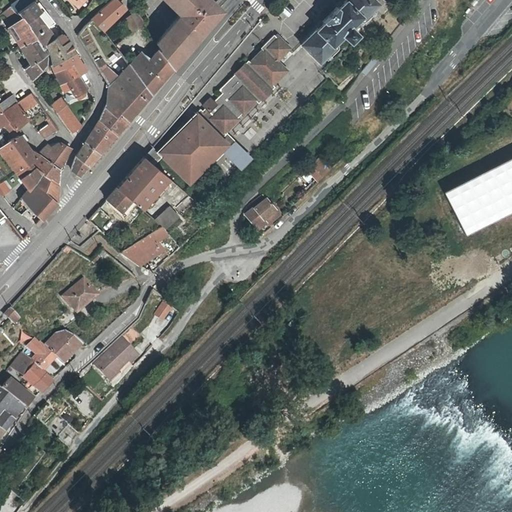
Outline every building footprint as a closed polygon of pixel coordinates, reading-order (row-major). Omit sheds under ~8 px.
[(42,19),(48,14),(43,6),(37,0),(32,0),(23,9),(18,13),(35,37),(47,26),(42,19)] [(126,8),(118,0),(112,0),(91,18),(96,23),(102,29),(126,8)] [(165,0),(180,14),(155,43),(159,48),(158,49),(172,67),(189,48),(209,25),(204,21),(214,10),(210,6),(214,2),(215,0),(165,0)] [(323,22),(323,23),(301,45),(319,63),(335,48),(333,46),(343,36),(350,43),(358,35),(352,28),(358,22),(363,22),(365,19),(379,5),(374,0),(345,0),(338,8),(337,8),(323,22)] [(17,1),(11,6),(17,14),(18,13),(23,9),(17,1)] [(220,8),(214,2),(210,6),(214,10),(204,21),(209,25),(219,13),(220,8)] [(17,14),(11,6),(4,12),(9,20),(12,18),(14,22),(12,23),(14,26),(10,28),(21,48),(36,39),(35,37),(18,13),(17,14)] [(124,20),(130,30),(139,22),(140,21),(134,13),(124,20)] [(54,21),(48,14),(42,19),(47,26),(54,21)] [(42,48),(45,45),(55,37),(47,26),(35,37),(36,39),(42,48)] [(211,98),(204,105),(214,114),(211,117),(220,127),(224,131),(256,98),(272,82),(285,69),(277,61),(290,48),(275,33),(265,43),(268,47),(266,49),(251,64),(248,61),(243,66),(246,69),(239,76),(236,72),(220,88),(224,91),(214,101),(211,98)] [(55,37),(45,45),(48,49),(49,53),(50,57),(51,64),(74,50),(72,48),(64,35),(57,40),(55,37)] [(42,48),(36,39),(21,48),(30,64),(25,69),(32,80),(34,78),(45,66),(47,55),(42,48)] [(129,63),(129,64),(151,93),(172,67),(158,49),(147,61),(141,53),(129,63)] [(73,64),(79,74),(80,73),(86,70),(74,50),(51,64),(51,65),(55,73),(73,64)] [(73,64),(55,73),(60,84),(64,92),(70,89),(74,95),(85,89),(80,81),(82,80),(79,74),(73,64)] [(118,76),(109,85),(107,103),(112,108),(127,120),(151,93),(129,64),(118,76)] [(100,72),(109,85),(118,76),(107,65),(100,72)] [(243,66),(236,72),(239,76),(246,69),(243,66)] [(275,84),(272,82),(256,98),(259,101),(275,84)] [(0,111),(0,112),(14,128),(14,129),(28,117),(23,111),(36,101),(30,94),(18,101),(1,111),(0,111)] [(13,95),(0,102),(0,109),(1,111),(18,101),(13,95)] [(56,111),(60,107),(57,102),(52,105),(56,111)] [(103,111),(99,119),(116,133),(127,120),(112,108),(107,103),(103,111)] [(60,107),(56,111),(63,121),(71,133),(81,125),(64,104),(60,107)] [(214,114),(204,105),(159,151),(187,178),(200,165),(202,168),(221,148),(227,142),(216,131),(220,127),(211,117),(214,114)] [(0,109),(0,126),(4,124),(10,131),(14,128),(0,112),(0,111),(1,111),(0,109)] [(99,119),(91,132),(108,142),(116,133),(99,119)] [(53,123),(45,127),(51,134),(58,130),(53,123)] [(51,134),(45,127),(38,131),(44,138),(51,134)] [(221,148),(238,165),(249,154),(224,131),(220,127),(216,131),(227,142),(221,148)] [(91,132),(85,143),(99,153),(108,142),(91,132)] [(13,140),(7,144),(0,149),(0,150),(16,172),(28,163),(30,164),(38,155),(32,152),(20,136),(13,140)] [(38,155),(46,160),(58,169),(71,149),(61,143),(51,148),(48,145),(38,155)] [(77,156),(71,170),(80,177),(99,153),(85,143),(77,156)] [(46,160),(38,155),(30,164),(28,163),(16,172),(28,189),(43,173),(39,171),(46,160)] [(141,207),(168,177),(144,156),(117,186),(132,200),(141,207)] [(316,162),(309,168),(308,169),(318,180),(332,167),(321,156),(316,162)] [(511,156),(444,190),(466,233),(511,209),(511,156)] [(43,173),(51,179),(58,169),(46,160),(39,171),(43,173)] [(311,162),(307,166),(309,168),(316,162),(314,160),(311,162)] [(51,179),(43,173),(28,189),(21,197),(24,201),(42,218),(56,201),(58,183),(51,179)] [(9,187),(18,182),(15,176),(6,181),(9,187)] [(2,180),(0,181),(0,192),(3,195),(10,188),(2,180)] [(117,186),(106,199),(121,212),(132,200),(117,186)] [(263,218),(275,208),(266,197),(254,207),(246,215),(258,229),(267,222),(263,218)] [(177,214),(168,205),(153,219),(160,225),(162,227),(177,214)] [(280,214),(275,208),(263,218),(267,222),(268,224),(280,214)] [(152,233),(159,242),(168,235),(161,227),(152,233)] [(142,264),(147,261),(162,251),(164,250),(159,242),(152,233),(122,252),(135,265),(138,268),(142,264)] [(162,251),(147,261),(153,270),(163,262),(159,256),(163,254),(162,251)] [(83,301),(93,291),(81,279),(61,297),(75,312),(85,303),(83,301)] [(95,294),(93,291),(83,301),(85,303),(95,294)] [(163,302),(154,315),(163,321),(172,309),(163,302)] [(12,324),(18,319),(9,308),(3,315),(12,324)] [(131,343),(139,334),(132,328),(124,337),(131,343)] [(54,333),(42,346),(55,358),(62,364),(81,344),(72,335),(63,330),(54,333)] [(92,364),(108,381),(129,361),(131,363),(139,355),(121,336),(92,364)] [(42,346),(34,338),(25,347),(34,355),(29,359),(42,372),(55,358),(42,346)] [(42,372),(29,359),(22,352),(10,366),(22,376),(22,377),(31,385),(32,385),(39,392),(50,380),(42,372)] [(7,379),(0,387),(22,406),(29,397),(8,378),(7,379)] [(0,387),(0,434),(5,428),(9,422),(14,416),(22,406),(0,387)] [(58,414),(47,428),(56,436),(68,423),(58,414)]
